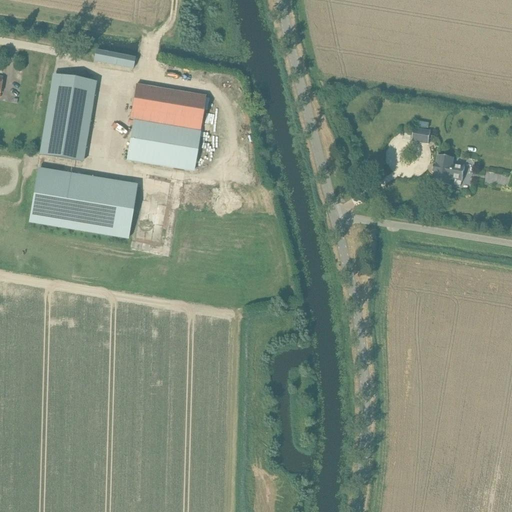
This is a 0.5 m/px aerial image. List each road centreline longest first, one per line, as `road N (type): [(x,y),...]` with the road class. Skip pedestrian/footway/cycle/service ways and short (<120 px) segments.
road 1 (tertiary): [(356,511),(363,368),(332,215)]
road 2 (tertiary): [(332,215),(280,0)]
road 3 (unclassified): [(511,244),(332,215)]
